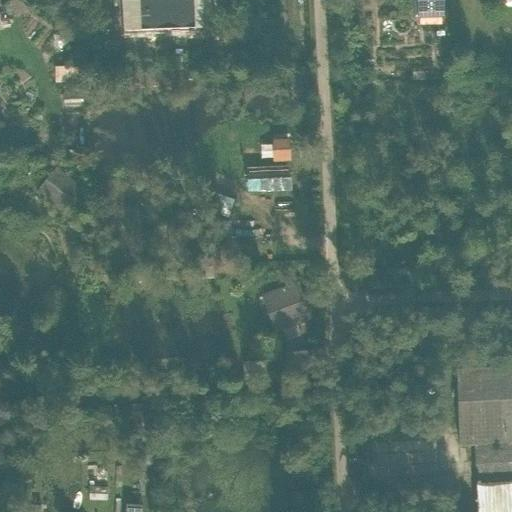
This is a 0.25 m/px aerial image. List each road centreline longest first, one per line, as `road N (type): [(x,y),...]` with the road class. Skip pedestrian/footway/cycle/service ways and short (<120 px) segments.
road 1 (track): [(333,387),(0,403)]
road 2 (unclassified): [(316,0),(330,306)]
road 3 (unclassified): [(330,306),(338,511)]
road 4 (unclassified): [(511,298),(330,306)]
